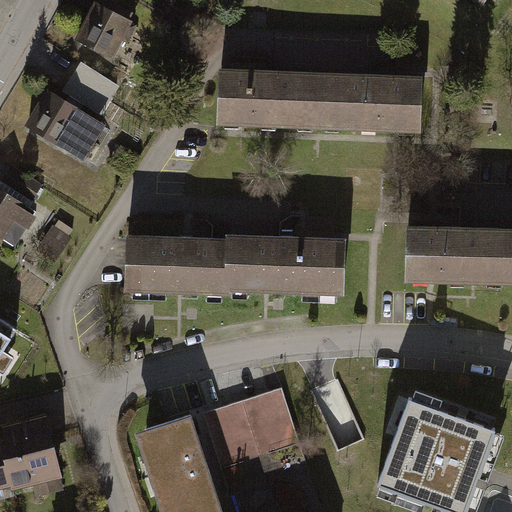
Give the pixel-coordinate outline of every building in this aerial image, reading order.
[(94,0),(72,37),(116,64),(138,27),(94,0)] [(497,0),(475,0),(490,10),(497,0)] [(326,74),(222,69),(219,122),(323,127),(326,74)] [(426,78),(326,74),(323,127),(424,131),(426,78)] [(53,92),(30,130),(68,153),(91,115),(53,92)] [(0,190),(0,242),(18,255),(43,221),(0,190)] [(511,233),(417,231),(415,286),(511,289),(511,233)] [(228,236),(228,240),(227,288),(344,293),(346,240),(228,236)] [(228,240),(128,238),(127,288),(226,291),(227,288),(228,240)] [(0,383),(35,325),(0,303),(0,383)] [(282,390),(141,438),(165,511),(234,511),(223,477),(303,450),(282,390)] [(407,396),(372,494),(422,511),(462,511),(493,428),(407,396)] [(11,446),(21,492),(65,483),(52,423),(8,432),(11,446)] [(0,497),(21,492),(11,446),(0,448),(0,497)]
